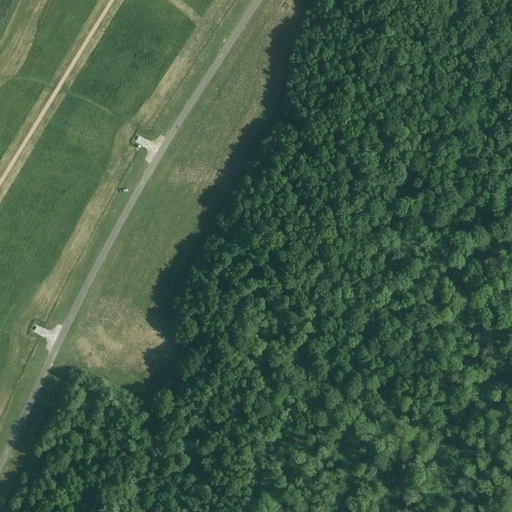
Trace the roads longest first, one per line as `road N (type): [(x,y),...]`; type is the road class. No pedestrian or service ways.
road 1 (unclassified): [(260,0),(161,151),(28,391),(0,458)]
road 2 (unknown): [(511,341),(434,376),(359,358),(329,375),(341,388),(319,441),(306,511)]
